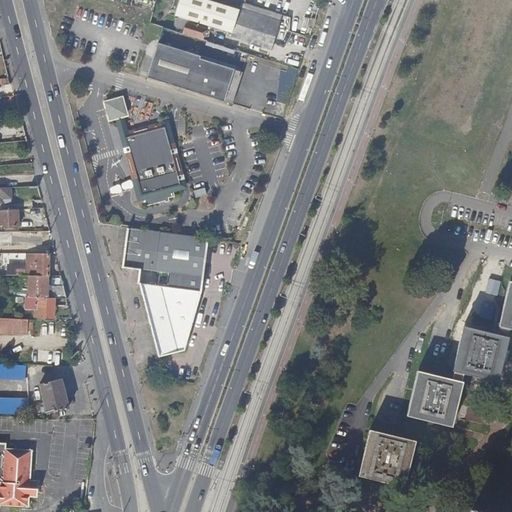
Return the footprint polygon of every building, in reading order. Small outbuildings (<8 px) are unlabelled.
[(238,8),(211,0),(163,0),(160,9),(179,15),(196,21),(217,28),(230,32),(238,8)] [(270,48),(281,15),(240,2),(238,8),(230,32),(230,35),(270,48)] [(205,27),(195,23),(196,21),(179,15),(175,18),(173,24),(177,26),(184,29),(183,33),(201,39),(205,27)] [(232,105),(242,72),(219,65),(195,58),(195,55),(186,53),(158,44),(158,45),(156,44),(153,54),(145,78),(171,86),(196,93),(232,105)] [(279,68),(277,102),(290,103),(292,68),(279,68)] [(179,191),(168,147),(163,126),(125,135),(121,118),(126,117),(121,100),(105,104),(109,121),(116,119),(122,144),(128,167),(137,202),(140,201),(140,203),(141,203),(141,206),(143,207),(144,209),(149,208),(163,204),(164,205),(169,204),(168,202),(174,200),(174,199),(177,198),(176,193),(173,193),(173,192),(179,191)] [(179,169),(168,125),(163,126),(168,147),(179,191),(184,190),(179,169)] [(31,173),(31,165),(14,164),(13,171),(31,173)] [(0,200),(12,200),(11,188),(0,189),(0,200)] [(0,227),(19,228),(18,210),(4,211),(0,211),(0,227)] [(200,287),(202,262),(206,238),(186,235),(151,231),(127,229),(123,267),(141,269),(139,284),(140,284),(175,288),(199,291),(200,287)] [(28,277),(49,277),(49,255),(42,255),(27,255),(28,277)] [(49,299),(49,286),(49,277),(28,277),(22,277),(22,280),(28,280),(28,298),(35,298),(49,299)] [(511,329),(511,281),(509,281),(498,326),(508,328),(511,329)] [(185,351),(197,311),(203,292),(199,291),(175,288),(140,284),(139,284),(147,314),(159,356),(185,351)] [(55,299),(67,300),(63,286),(49,286),(49,299),(55,299)] [(55,318),(55,299),(49,299),(35,298),(35,318),(55,318)] [(0,332),(28,334),(29,320),(0,318),(0,332)] [(497,381),(508,337),(506,337),(496,334),(463,326),(452,370),(453,370),(463,373),(497,381)] [(506,337),(508,328),(498,326),(496,334),(506,337)] [(0,377),(23,378),(23,364),(0,363),(0,377)] [(452,426),(463,382),(461,381),(451,379),(417,370),(407,415),(452,426)] [(461,381),(463,373),(453,370),(451,379),(461,381)] [(61,380),(39,384),(45,412),(67,408),(61,380)] [(0,410),(25,411),(25,396),(0,395),(0,410)] [(404,486),(415,441),(369,430),(359,475),(404,486)] [(0,504),(30,504),(29,494),(35,494),(37,491),(38,487),(37,485),(36,482),(34,480),(30,479),(30,449),(4,448),(4,443),(0,443),(0,504)]
